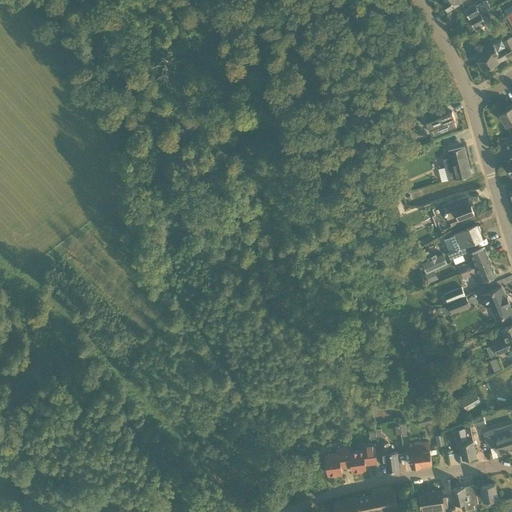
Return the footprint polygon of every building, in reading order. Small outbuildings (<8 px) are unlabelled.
[(448,9),(456,4),(463,0),(442,0),(443,1),(443,2),(448,9)] [(469,18),(480,12),(490,7),(486,0),(485,0),(476,5),(476,4),(465,10),(469,18)] [(474,27),(485,22),(480,12),(469,18),(474,27)] [(478,59),(484,70),(511,53),(511,39),(511,37),(504,40),(502,37),(493,43),(479,50),(483,57),(478,59)] [(500,113),(507,125),(511,122),(511,103),(506,107),(507,109),(500,113)] [(446,125),(448,130),(456,126),(454,120),(456,119),(452,111),(435,118),(433,112),(425,115),(428,121),(426,121),(429,129),(431,129),(434,135),(443,132),(441,127),(446,125)] [(450,158),(444,159),(449,179),(455,178),(471,174),(464,146),(449,150),(450,158)] [(461,218),(465,217),(474,213),(470,202),(469,203),(466,196),(457,200),(457,199),(442,205),(448,219),(449,218),(451,225),(462,221),(461,218)] [(391,200),(394,214),(404,211),(400,197),(391,200)] [(464,246),(473,242),(483,238),(480,231),(481,231),(479,226),(478,226),(477,224),(455,233),(455,234),(450,236),(450,237),(444,239),(449,251),(448,252),(450,259),(466,252),(464,246)] [(476,265),(490,259),(485,248),(485,247),(471,252),(475,260),(459,267),(461,272),(471,268),(476,266),(476,265)] [(419,252),(412,254),(414,260),(421,257),(419,252)] [(496,274),(490,260),(490,259),(476,265),(476,266),(482,281),(497,275),(496,274)] [(433,261),(421,267),(424,273),(436,268),(433,261)] [(473,273),(471,268),(461,272),(463,277),(473,273)] [(434,270),(425,274),(429,283),(437,279),(434,270)] [(481,294),(486,306),(491,303),(497,317),(503,315),(505,314),(504,314),(511,311),(508,303),(510,302),(507,296),(506,297),(501,286),(494,289),(492,290),(493,290),(481,294)] [(462,287),(445,293),(448,302),(465,295),(462,287)] [(458,308),(469,304),(465,295),(447,302),(451,313),(459,310),(458,308)] [(510,348),(511,347),(511,324),(502,328),(505,336),(492,342),(493,344),(487,346),(489,351),(495,348),(497,353),(510,348)] [(492,359),(496,370),(501,368),(497,357),(492,359)] [(475,380),(484,376),(479,366),(471,369),(475,380)] [(481,403),(474,390),(460,398),(467,410),(481,403)] [(511,448),(511,424),(484,432),(488,446),(495,444),(498,452),(511,448)] [(477,456),(475,446),(474,440),(467,441),(467,438),(470,437),(469,435),(470,435),(470,431),(466,432),(465,428),(455,429),(457,438),(459,437),(460,443),(458,443),(459,452),(461,451),(463,459),(477,456)] [(442,431),(433,433),(434,440),(437,440),(438,445),(444,444),(442,431)] [(388,470),(389,470),(399,468),(397,451),(389,452),(388,442),(382,443),(385,464),(387,464),(388,470)] [(432,464),(431,454),(430,449),(429,449),(428,442),(410,444),(411,452),(410,452),(412,467),(421,466),(421,465),(432,464)] [(350,452),(352,465),(353,471),(354,471),(354,472),(362,471),(362,469),(366,469),(365,464),(377,462),(374,443),(362,445),(362,451),(351,452),(350,452)] [(341,467),(352,465),(350,452),(351,452),(350,446),(337,448),(337,454),(326,455),(329,474),(330,474),(330,476),(338,475),(338,473),(342,472),(341,467)] [(484,501),(488,500),(498,498),(495,483),(481,485),(484,501)] [(479,503),(477,495),(470,496),(469,493),(467,494),(465,486),(452,489),(455,504),(461,502),(463,510),(474,508),(474,504),(479,503)] [(334,501),(335,511),(379,511),(399,508),(395,488),(394,488),(395,489),(334,501)] [(448,507),(448,506),(447,496),(443,496),(442,491),(420,494),(423,511),(448,507)]
